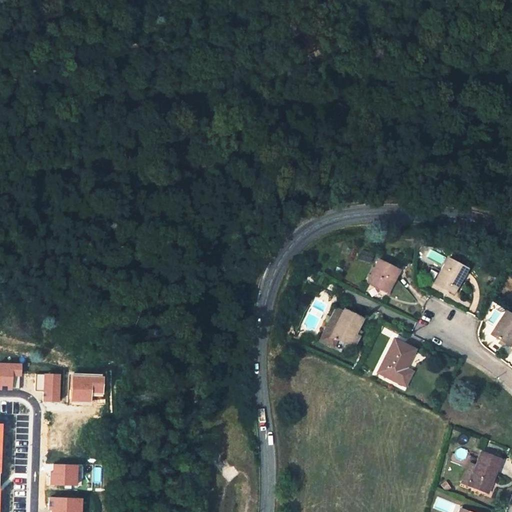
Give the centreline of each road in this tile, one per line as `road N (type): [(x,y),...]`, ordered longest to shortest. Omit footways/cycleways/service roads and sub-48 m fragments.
road 1 (tertiary): [(511,242),(485,226),(438,218),(358,216),(326,220),(285,247),(260,321),(261,511)]
road 2 (residential): [(33,511),(36,411),(23,394),(0,393)]
